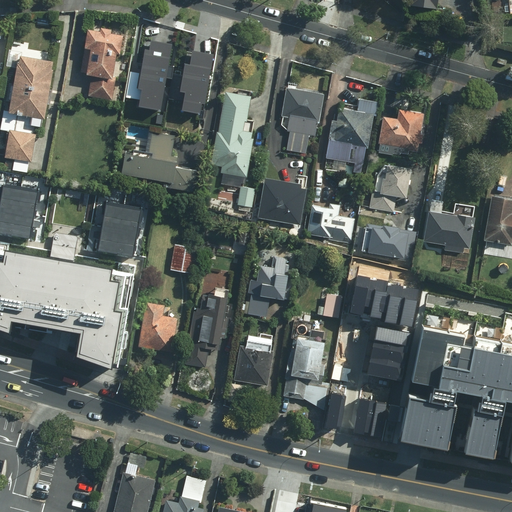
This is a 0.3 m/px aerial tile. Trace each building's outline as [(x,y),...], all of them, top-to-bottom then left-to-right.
[(438,0),(409,0),(409,6),(437,9),(438,0)] [(124,31),(87,27),(83,74),(91,75),(89,98),(113,101),(118,55),(122,55),(124,31)] [(170,42),(150,38),(148,51),(135,49),(129,82),(137,83),(133,107),(159,112),(170,42)] [(217,60),(186,55),(178,62),(174,88),(181,89),(178,108),(193,110),(195,96),(200,94),(217,60)] [(53,63),(19,58),(10,115),(43,120),(53,63)] [(324,94),(285,88),(281,115),(287,116),(285,131),(291,132),(288,152),(307,155),(310,137),(317,138),(324,94)] [(251,96),(223,93),(219,134),(214,134),(210,181),(247,185),(254,120),(249,119),(251,96)] [(357,108),(339,106),(337,118),(330,117),(324,156),(357,161),(355,172),(364,173),(373,118),(377,119),(380,101),(359,98),(357,108)] [(381,116),(379,145),(420,148),(422,113),(399,112),(399,117),(381,116)] [(2,157),(17,160),(15,170),(30,173),(33,157),(37,134),(7,129),(2,157)] [(125,150),(121,175),(163,183),(162,186),(193,191),(196,170),(177,167),(179,156),(174,155),(178,136),(151,131),(146,154),(125,150)] [(405,198),(409,168),(388,165),(386,178),(383,177),(380,191),(373,190),(370,208),(395,211),(397,196),(405,198)] [(306,184),(265,178),(259,220),(300,226),(306,184)] [(41,186),(2,180),(0,193),(0,233),(33,238),(41,186)] [(255,189),(241,188),(238,216),(253,218),(255,189)] [(511,196),(490,194),(484,241),(511,244),(511,196)] [(80,196),(68,195),(67,213),(79,213),(80,196)] [(150,206),(111,200),(103,252),(141,258),(150,206)] [(443,203),(431,202),(430,211),(427,211),(424,241),(447,243),(446,251),(464,253),(465,249),(471,249),(474,207),(454,205),(453,216),(442,215),(443,203)] [(312,205),(309,235),(353,240),(355,217),(340,216),(341,205),(329,204),(329,207),(312,205)] [(408,231),(366,224),(362,251),(404,257),(408,231)] [(246,236),(235,235),(234,252),(244,253),(246,236)] [(176,246),(173,271),(195,274),(199,249),(176,246)] [(82,347),(116,359),(126,310),(117,307),(123,273),(7,252),(6,263),(0,261),(0,319),(10,323),(11,315),(85,329),(82,347)] [(258,281),(248,280),(244,314),(268,317),(271,299),(283,301),(289,259),(273,256),(272,265),(260,264),(258,281)] [(358,275),(350,310),(411,324),(419,289),(358,275)] [(224,327),(229,290),(220,288),(219,297),(204,295),(202,307),(194,306),(186,365),(209,369),(212,348),(219,349),(221,337),(227,338),(229,327),(224,327)] [(342,294),(322,292),(321,315),(341,316),(342,294)] [(147,317),(143,317),(140,349),(174,352),(177,318),(163,317),(165,303),(148,302),(147,317)] [(406,386),(396,433),(404,435),(511,457),(511,347),(465,338),(466,330),(421,320),(410,376),(429,380),(426,390),(406,386)] [(377,326),(367,375),(401,382),(411,333),(377,326)] [(312,338),(298,335),(296,353),(290,353),(284,395),(302,398),(304,380),(320,382),(327,332),(313,330),(312,338)] [(276,337),(244,333),(236,382),(268,386),(276,337)] [(332,394),(326,425),(340,427),(345,397),(332,394)] [(362,400),(355,430),(382,436),(389,406),(362,400)] [(131,451),(128,465),(146,469),(150,456),(131,451)] [(147,511),(154,478),(123,472),(115,511),(147,511)] [(203,511),(204,510),(199,509),(205,480),(184,476),(179,503),(165,500),(162,511),(203,511)]
